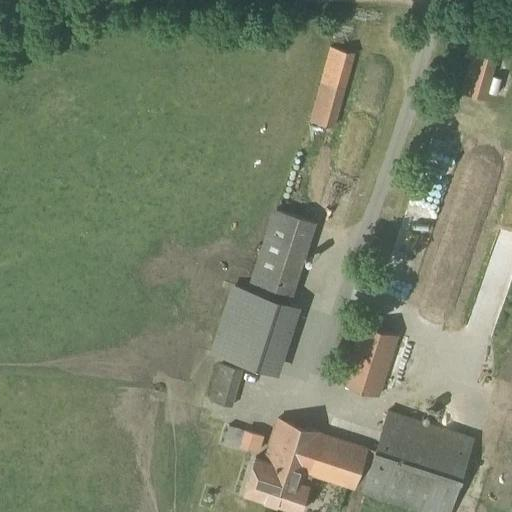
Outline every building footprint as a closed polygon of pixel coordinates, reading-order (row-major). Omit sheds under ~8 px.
[(334,128),(355,53),(329,46),(309,121),(334,128)] [(485,99),(497,59),(471,53),(459,93),(485,99)] [(511,67),(506,66),(495,106),(511,110),(511,67)] [(511,146),(498,146),(498,170),(511,170),(511,146)] [(332,204),(327,219),(348,226),(353,212),(332,204)] [(292,295),(316,222),(273,207),(248,281),(292,295)] [(488,286),(489,268),(475,268),(475,286),(488,286)] [(277,373),(298,306),(232,285),(211,352),(277,373)] [(378,396),(398,335),(379,329),(363,323),(341,384),(378,396)] [(496,348),(475,340),(466,361),(501,375),(511,349),(511,335),(503,332),(496,348)] [(231,407),(242,369),(220,363),(210,401),(231,407)] [(421,511),(449,511),(474,438),(387,409),(360,492),(421,511)] [(354,490),(369,446),(276,417),(263,459),(255,457),(243,494),(298,511),(299,511),(312,476),(354,490)]
